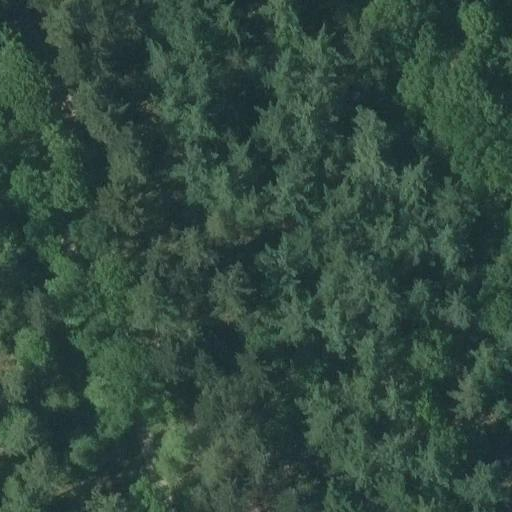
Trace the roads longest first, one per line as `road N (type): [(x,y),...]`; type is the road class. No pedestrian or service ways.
road 1 (track): [(2,0),(177,436),(195,511)]
road 2 (track): [(0,65),(117,343),(167,511)]
road 3 (track): [(390,0),(511,196)]
